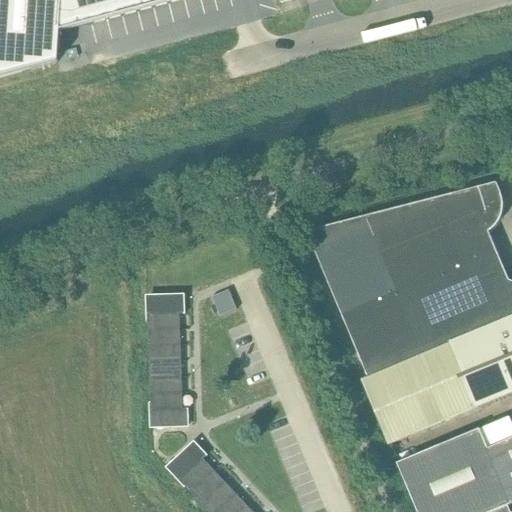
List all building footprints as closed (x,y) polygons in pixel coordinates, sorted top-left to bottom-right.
[(0,0),(0,78),(58,63),(60,32),(181,0),(0,0)] [(306,233),(368,379),(511,319),(511,282),(509,281),(489,232),(493,229),(496,226),(499,222),(501,218),(503,214),(503,209),(503,204),(503,199),(501,195),(496,184),(306,233)] [(231,289),(214,296),(222,315),(239,308),(231,289)] [(179,315),(179,316),(185,315),(185,314),(183,314),(183,298),(147,300),(147,316),(179,315)] [(179,315),(147,316),(148,332),(180,331),(179,316),(179,315)] [(511,319),(368,379),(394,443),(511,394),(511,319)] [(180,347),(180,331),(148,332),(148,348),(180,347)] [(149,364),(181,363),(180,347),(148,348),(149,364)] [(181,363),(149,364),(149,380),(181,379),(181,363)] [(149,380),(150,396),(182,395),(181,379),(149,380)] [(182,395),(150,396),(150,412),(182,411),(182,410),(182,395)] [(187,427),(186,412),(188,412),(188,410),(186,410),(182,410),(182,411),(150,412),(151,429),(187,427)] [(492,446),(511,438),(511,417),(485,427),(492,446)] [(479,430),(397,465),(416,511),(495,511),(511,505),(511,440),(488,451),(479,430)] [(180,482),(203,460),(203,461),(207,457),(206,456),(205,457),(195,446),(168,470),(180,482)] [(191,494),(214,472),(203,461),(203,460),(180,482),(191,494)] [(191,494),(202,506),(225,484),(214,472),(191,494)] [(218,511),(236,495),(225,484),(202,506),(207,511),(218,511)] [(241,511),(247,507),(236,495),(218,511),(241,511)]
